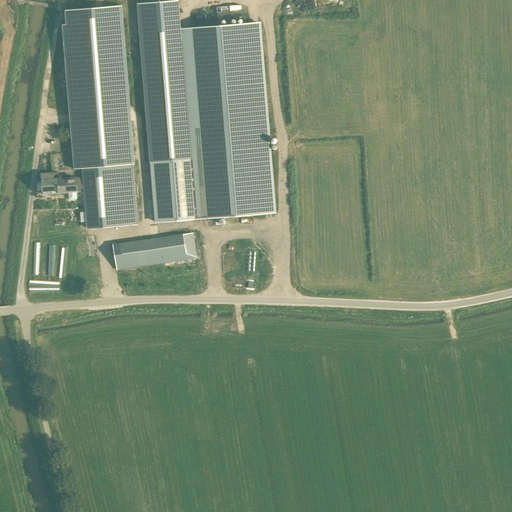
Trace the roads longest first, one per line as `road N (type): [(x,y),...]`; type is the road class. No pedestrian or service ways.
road 1 (unclassified): [(511,294),(429,309),(138,298),(23,309)]
road 2 (unclassified): [(67,511),(23,309)]
